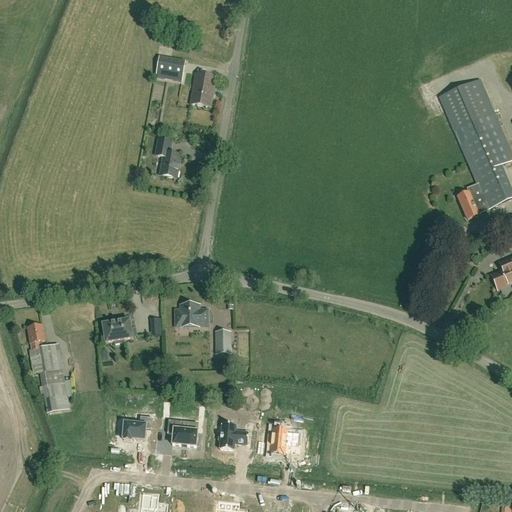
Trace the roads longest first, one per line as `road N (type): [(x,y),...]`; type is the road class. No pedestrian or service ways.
road 1 (unclassified): [(511,377),(406,319),(201,275)]
road 2 (unclassified): [(201,275),(247,0)]
road 3 (residential): [(321,496),(94,476),(77,511)]
road 4 (unclassified): [(0,308),(201,275)]
road 5 (residential): [(463,511),(321,496)]
